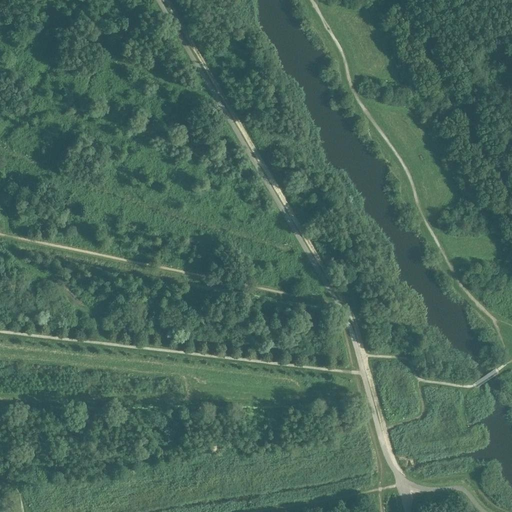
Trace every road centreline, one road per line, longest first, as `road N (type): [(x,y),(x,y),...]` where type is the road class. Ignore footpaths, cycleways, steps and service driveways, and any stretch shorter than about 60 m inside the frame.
road 1 (unknown): [(379,489),(361,396),(325,298),(0,233)]
road 2 (track): [(303,244),(188,216),(0,142)]
